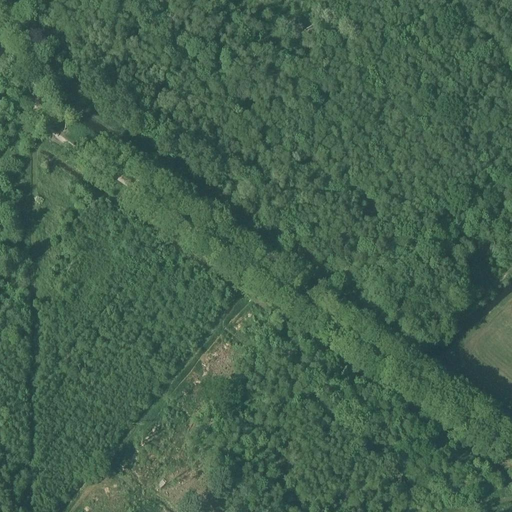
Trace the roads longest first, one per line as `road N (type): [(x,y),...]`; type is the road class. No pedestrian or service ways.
road 1 (track): [(376,351),(34,118)]
road 2 (track): [(511,450),(376,351)]
road 3 (track): [(34,118),(27,50),(1,0)]
